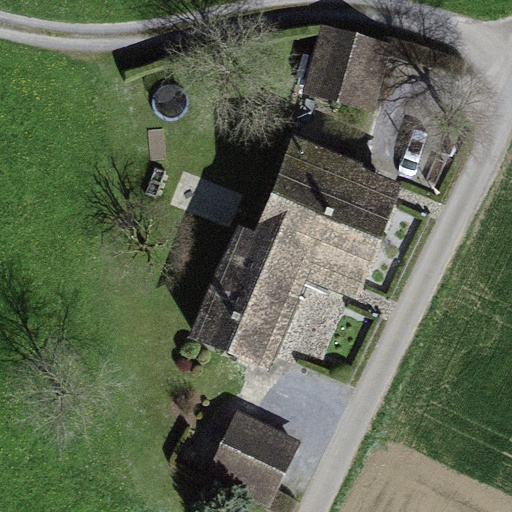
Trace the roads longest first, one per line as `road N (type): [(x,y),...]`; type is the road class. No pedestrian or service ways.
road 1 (track): [(0,35),(75,55),(201,44),(315,18),(511,71)]
road 2 (track): [(511,112),(319,511)]
